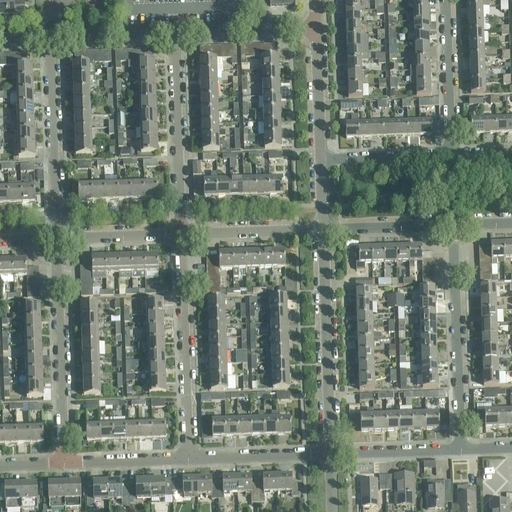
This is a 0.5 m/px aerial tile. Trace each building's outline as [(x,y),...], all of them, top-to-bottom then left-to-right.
[(0,0),(0,16),(13,16),(13,23),(24,23),(24,4),(13,5),(13,1),(6,1),(5,0),(0,0)] [(344,0),(345,13),(360,12),(359,0),(344,0)] [(413,0),(414,10),(428,9),(427,0),(413,0)] [(468,0),(468,9),(483,8),(490,8),(490,2),(483,3),(482,0),(468,0)] [(468,9),(469,21),(484,20),(483,8),(468,9)] [(414,10),(414,22),(428,22),(428,9),(414,10)] [(345,13),(346,25),(360,24),(360,12),(345,13)] [(469,21),(469,33),(484,32),(484,20),(469,21)] [(414,22),(414,34),(429,34),(428,22),(414,22)] [(346,25),(346,37),(361,36),(360,24),(346,25)] [(469,33),(470,45),(484,45),(484,32),(469,33)] [(415,40),(415,47),(429,46),(429,34),(414,34),(407,35),(407,40),(415,40)] [(346,37),(347,50),(361,49),(361,36),(346,37)] [(470,45),(470,58),(485,57),(484,45),(470,45)] [(429,46),(415,47),(415,59),(430,59),(429,46)] [(219,47),(212,48),(213,60),(207,60),(201,61),(200,61),(200,74),(217,73),(223,73),(222,60),(219,60),(219,47)] [(347,50),(347,61),(362,61),(368,61),(368,55),(362,55),(361,49),(347,50)] [(115,52),(116,64),(120,63),(128,63),(153,62),(152,50),(115,52)] [(75,53),(75,65),(89,64),(111,64),(111,52),(75,53)] [(0,67),(15,67),(30,66),(30,54),(0,55),(0,67)] [(470,58),(470,70),(485,69),(485,57),(470,58)] [(261,58),(262,72),(279,71),(279,58),(278,58),(272,58),(266,58),(261,58)] [(410,72),(430,71),(430,59),(415,59),(409,59),(410,72)] [(347,61),(347,74),(362,74),(362,61),(347,61)] [(138,76),(155,76),(155,62),(153,62),(128,63),(128,69),(132,69),(133,76),(138,76)] [(72,65),(73,78),(90,78),(89,64),(75,65),(72,65)] [(15,67),(16,80),(33,80),(32,66),(30,66),(15,67)] [(470,70),(471,82),(486,82),(485,69),(470,70)] [(262,72),(262,85),(279,84),(279,71),(262,72)] [(410,84),(416,84),(431,84),(430,71),(410,72),(410,84)] [(200,74),(201,87),(217,86),(217,73),(200,74)] [(347,74),(348,86),(363,86),(362,74),(347,74)] [(138,76),(139,89),(156,89),(155,76),(138,76)] [(73,78),(73,91),(90,91),(90,78),(73,78)] [(16,80),(16,93),(33,93),(33,80),(16,80)] [(486,82),(471,82),(471,94),(486,94),(486,82)] [(262,85),(263,98),(280,97),(279,84),(262,85)] [(416,84),(416,96),(431,96),(431,84),(416,84)] [(201,87),(201,100),(218,100),(217,86),(201,87)] [(363,86),(348,86),(348,99),(363,98),(363,86)] [(139,89),(139,102),(156,102),(156,89),(139,89)] [(73,91),(74,104),(91,104),(90,91),(73,91)] [(16,93),(17,106),(33,106),(33,93),(16,93)] [(263,98),(263,111),(280,110),(280,97),(263,98)] [(469,99),(469,106),(483,106),(482,98),(469,99)] [(201,100),(202,113),(218,112),(218,100),(201,100)] [(139,102),(140,115),(157,115),(156,102),(139,102)] [(74,104),(74,117),(91,117),(91,104),(74,104)] [(17,106),(17,119),(34,119),(33,106),(17,106)] [(280,110),(263,111),(264,124),(281,123),(280,110)] [(202,113),(202,126),(219,125),(218,112),(202,113)] [(484,135),(483,120),(477,120),(476,114),(469,114),(470,121),(471,121),(471,135),(484,135)] [(140,115),(140,128),(157,128),(157,115),(140,115)] [(358,116),(351,116),(351,124),(345,124),(346,139),(359,139),(358,124),(358,116)] [(426,122),(419,122),(420,137),(432,136),(432,116),(425,116),(426,122)] [(74,117),(75,131),(91,130),(91,117),(74,117)] [(17,119),(17,132),(34,132),(34,119),(17,119)] [(495,119),(483,120),(484,135),(496,134),(495,119)] [(508,119),(495,119),(496,134),(508,134),(508,119)] [(407,122),(395,123),(395,138),(408,137),(407,122)] [(419,122),(407,122),(408,137),(420,137),(419,122)] [(264,124),(264,137),(281,136),(281,123),(264,124)] [(383,123),(370,124),(371,138),(383,138),(383,123)] [(395,123),(383,123),(383,138),(395,138),(395,123)] [(370,124),(358,124),(359,139),(371,138),(370,124)] [(202,126),(203,139),(219,138),(225,138),(225,132),(219,133),(219,125),(202,126)] [(140,128),(140,141),(158,141),(157,128),(140,128)] [(75,131),(75,143),(92,143),(91,130),(75,131)] [(17,132),(18,145),(35,145),(34,132),(17,132)] [(281,136),(264,137),(265,150),(282,149),(281,136)] [(219,138),(203,139),(203,152),(219,151),(219,138)] [(158,141),(140,141),(141,153),(137,154),(137,157),(158,157),(158,141)] [(92,143),(75,143),(76,157),(92,156),(92,143)] [(35,145),(18,145),(18,159),(35,158),(35,145)] [(276,180),(269,180),(270,196),(283,195),(282,173),(276,173),(276,180)] [(231,197),(230,181),(217,182),(217,176),(211,176),(211,182),(204,182),(204,198),(231,197)] [(256,180),(243,181),(244,197),(257,196),(256,180)] [(269,180),(256,180),(257,196),(270,196),(269,180)] [(243,181),(230,181),(231,197),(244,197),(243,181)] [(144,184),(131,185),(131,201),(144,200),(144,184)] [(157,184),(144,184),(144,200),(158,200),(157,184)] [(117,185),(105,186),(106,202),(118,202),(117,185)] [(131,185),(117,185),(118,202),(131,201),(131,185)] [(92,203),(92,186),(79,187),(79,203),(92,203)] [(105,186),(92,186),(92,203),(106,202),(105,186)] [(35,187),(22,188),(22,205),(36,204),(35,187)] [(9,188),(0,188),(0,205),(9,205),(9,188)] [(22,188),(9,188),(9,205),(22,205),(22,188)] [(511,243),(503,244),(504,259),(511,259),(511,243)] [(479,263),(480,269),(492,269),(491,266),(497,266),(497,260),(504,259),(503,244),(491,245),(491,250),(491,257),(491,263),(479,263)] [(396,263),(409,263),(408,247),(396,248),(396,263)] [(409,263),(422,262),(422,260),(421,254),(421,247),(408,247),(409,263)] [(372,264),(384,263),(384,248),(371,249),(372,264)] [(384,263),(396,263),(396,248),(384,248),(384,263)] [(365,264),(372,264),(371,249),(358,249),(359,264),(356,264),(356,271),(365,271),(365,264)] [(271,253),(272,269),(286,269),(285,252),(271,253)] [(232,254),(233,270),(233,278),(239,278),(239,270),(246,270),(245,253),(232,254)] [(245,253),(246,270),(259,270),(258,253),(245,253)] [(258,253),(259,270),(272,269),(271,253),(258,253)] [(219,254),(219,258),(219,264),(220,271),(233,270),(232,254),(219,254)] [(158,256),(145,257),(146,273),(159,272),(158,256)] [(132,257),(119,258),(119,273),(132,273),(132,257)] [(145,257),(132,257),(132,273),(146,273),(145,257)] [(92,259),(92,267),(93,274),(106,274),(106,258),(92,259)] [(119,258),(106,258),(106,274),(119,273),(119,258)] [(0,278),(13,278),(12,261),(0,261),(0,278)] [(13,278),(27,277),(26,269),(26,261),(12,261),(13,278)] [(93,274),(92,267),(80,267),(81,297),(93,297),(93,274)] [(26,269),(27,277),(27,300),(40,299),(39,269),(26,269)] [(133,296),(133,291),(132,291),(132,284),(128,284),(128,291),(125,291),(119,291),(119,296),(133,296)] [(480,287),(481,300),(496,299),(496,286),(480,287)] [(419,289),(420,302),(435,301),(435,289),(419,289)] [(356,291),(356,304),(372,303),(378,303),(378,297),(371,297),(371,291),(356,291)] [(270,299),(270,312),(287,311),(287,298),(270,299)] [(481,300),(481,312),(496,312),(496,299),(481,300)] [(208,301),(209,314),(225,313),(225,300),(208,301)] [(420,302),(420,314),(435,314),(435,301),(420,302)] [(146,302),(146,316),(163,316),(163,302),(146,302)] [(356,304),(357,316),(372,316),(372,303),(356,304)] [(98,304),(81,305),(81,318),(98,318),(98,304)] [(24,306),(24,320),(41,319),(41,306),(24,306)] [(270,312),(271,324),(287,324),(287,311),(270,312)] [(481,312),(481,324),(497,324),(496,312),(481,312)] [(209,314),(209,327),(225,326),(225,313),(209,314)] [(420,314),(420,327),(436,326),(435,314),(420,314)] [(146,316),(147,329),(164,329),(163,316),(146,316)] [(357,316),(357,329),(372,328),(372,316),(357,316)] [(81,318),(82,331),(99,331),(98,318),(81,318)] [(24,320),(25,333),(42,332),(41,319),(24,320)] [(271,324),(271,337),(288,337),(287,324),(271,324)] [(481,324),(482,337),(497,336),(497,324),(481,324)] [(209,327),(209,340),(226,339),(225,326),(209,327)] [(420,327),(421,339),(436,338),(436,326),(420,327)] [(357,329),(358,341),(373,341),(379,340),(379,335),(373,335),(372,328),(357,329)] [(147,329),(147,342),(164,342),(164,329),(147,329)] [(82,331),(82,344),(99,344),(99,331),(82,331)] [(25,333),(25,346),(42,345),(42,332),(25,333)] [(482,337),(482,349),(498,349),(497,336),(482,337)] [(271,337),(272,351),(288,350),(288,337),(271,337)] [(421,339),(421,351),(437,351),(436,338),(421,339)] [(209,340),(210,353),(226,352),(226,339),(209,340)] [(358,341),(358,353),(373,353),(373,341),(358,341)] [(147,342),(148,355),(165,355),(164,342),(147,342)] [(82,344),(82,357),(99,357),(99,344),(82,344)] [(25,346),(26,359),(42,358),(42,345),(25,346)] [(482,349),(483,362),(498,361),(498,349),(482,349)] [(272,351),(272,363),(289,363),(288,350),(272,351)] [(421,351),(422,364),(437,363),(437,351),(421,351)] [(210,353),(210,365),(227,365),(226,352),(210,353)] [(358,353),(358,366),(374,365),(373,353),(358,353)] [(148,355),(148,368),(165,367),(165,355),(148,355)] [(82,357),(83,370),(100,370),(99,357),(82,357)] [(26,359),(26,372),(43,372),(42,358),(26,359)] [(483,362),(483,374),(498,374),(498,361),(483,362)] [(272,363),(272,377),(289,376),(289,363),(272,363)] [(422,364),(422,376),(437,376),(437,363),(422,364)] [(210,365),(211,379),(227,379),(227,365),(210,365)] [(358,366),(359,378),(374,378),(374,365),(358,366)] [(149,374),(149,381),(166,380),(165,367),(148,368),(144,368),(144,374),(149,374)] [(131,369),(126,369),(126,381),(134,381),(134,375),(131,375),(131,369)] [(83,370),(83,383),(100,383),(100,370),(83,370)] [(26,372),(27,385),(43,385),(43,372),(26,372)] [(498,374),(483,374),(484,387),(499,386),(498,374)] [(289,376),(272,377),(273,390),(290,389),(289,376)] [(437,376),(422,376),(423,389),(438,388),(437,376)] [(374,378),(359,378),(359,391),(375,390),(374,378)] [(227,379),(211,379),(211,392),(228,391),(227,379)] [(166,380),(149,381),(149,394),(166,394),(166,380)] [(100,383),(83,383),(84,396),(101,396),(100,383)] [(43,385),(27,385),(27,398),(44,397),(43,385)] [(497,390),(484,391),(484,399),(497,399),(497,396),(497,390)] [(491,405),(476,406),(477,422),(484,422),(485,429),(498,428),(498,412),(491,412),(491,407),(491,405)] [(374,433),(373,416),(373,410),(367,410),(367,416),(360,416),(361,433),(374,433)] [(433,414),(426,414),(426,431),(439,431),(439,410),(433,410),(433,414)] [(511,411),(498,412),(498,428),(511,428),(511,411)] [(271,419),(265,419),(265,436),(278,436),(277,419),(277,412),(271,413),(271,419)] [(258,420),(251,420),(252,437),(265,436),(265,419),(264,419),(264,413),(258,414),(258,420)] [(426,414),(413,415),(413,431),(426,431),(426,414)] [(386,415),(373,416),(374,433),(387,432),(386,415)] [(400,415),(386,415),(387,432),(400,432),(400,415)] [(413,415),(400,415),(400,432),(413,431),(413,415)] [(290,419),(277,419),(278,436),(291,436),(290,419)] [(238,420),(226,421),(226,438),(239,437),(238,420)] [(251,420),(238,420),(239,437),(252,437),(251,420)] [(226,438),(226,421),(212,421),(212,438),(226,438)] [(152,423),(139,424),(140,440),(152,440),(152,423)] [(166,423),(152,423),(152,440),(166,439),(166,423)] [(127,424),(113,425),(113,441),(127,441),(127,424)] [(139,424),(127,424),(127,441),(140,440),(139,424)] [(101,442),(100,425),(86,426),(87,442),(101,442)] [(113,425),(100,425),(101,442),(113,441),(113,425)] [(29,427),(16,428),(17,444),(30,444),(29,427)] [(43,427),(29,427),(30,444),(44,443),(43,427)] [(16,428),(3,428),(4,445),(17,444),(16,428)] [(263,484),(258,484),(258,503),(265,503),(265,495),(270,495),(270,493),(278,492),(277,475),(263,476),(263,484)] [(291,475),(277,475),(278,492),(285,492),(285,494),(291,494),(291,497),(298,496),(297,483),(291,483),(291,475)] [(395,476),(396,506),(414,506),(414,493),(413,493),(412,486),(414,486),(413,476),(395,476)] [(224,485),(217,485),(218,499),(224,499),(224,496),(230,496),(230,494),(238,493),(237,477),(223,477),(224,485)] [(251,477),(237,477),(238,493),(245,493),(245,496),(251,495),(252,503),(258,503),(258,484),(251,484),(251,477)] [(178,479),(171,479),(172,492),(183,491),(184,498),(190,498),(190,495),(198,495),(197,478),(183,479),(183,486),(178,486),(178,479)] [(211,478),(197,478),(198,495),(205,494),(205,497),(211,497),(211,499),(218,499),(217,485),(211,485),(211,478)] [(171,479),(150,480),(151,496),(159,496),(159,498),(165,498),(165,496),(172,496),(172,492),(171,479)] [(129,480),(108,481),(108,498),(116,498),(116,500),(121,500),(121,503),(126,506),(128,506),(128,497),(129,497),(129,480)] [(150,480),(129,480),(129,497),(136,497),(136,499),(142,499),(142,497),(151,496),(150,480)] [(108,498),(108,481),(86,482),(87,507),(94,507),(94,500),(100,500),(100,498),(108,498)] [(428,488),(426,488),(427,511),(444,510),(444,504),(451,504),(451,482),(444,482),(437,482),(437,481),(427,482),(428,488)] [(74,484),(64,484),(65,507),(81,507),(80,482),(74,482),(74,484)] [(361,482),(362,508),(378,507),(377,482),(361,482)] [(31,485),(21,486),(22,509),(37,508),(37,483),(31,483),(31,485)] [(65,507),(64,484),(55,484),(55,483),(43,483),(43,490),(49,490),(49,508),(65,507)] [(0,484),(0,492),(0,502),(5,501),(6,509),(22,509),(21,486),(11,486),(11,484),(0,484)] [(475,511),(476,503),(476,488),(468,489),(468,487),(457,487),(457,495),(458,495),(458,511),(475,511)] [(511,511),(511,494),(506,495),(506,501),(490,501),(489,511),(511,511)]
